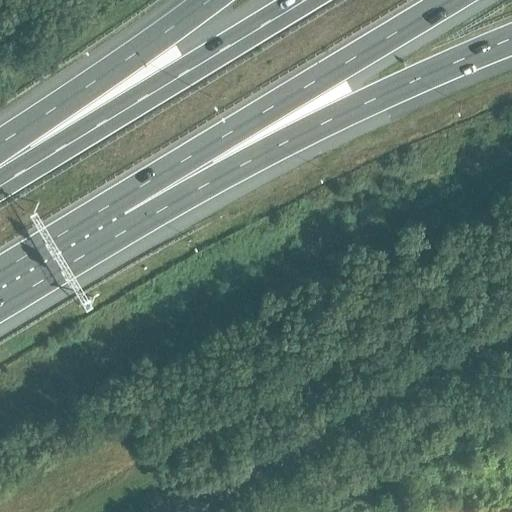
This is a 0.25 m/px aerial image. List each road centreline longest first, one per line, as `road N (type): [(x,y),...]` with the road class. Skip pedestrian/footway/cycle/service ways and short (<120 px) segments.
road 1 (motorway): [(119,209),(511,39)]
road 2 (motorway): [(119,209),(340,64),(454,0)]
road 3 (unclassified): [(175,511),(511,336)]
road 4 (motorway): [(305,0),(0,170)]
road 5 (motorway): [(207,0),(0,160)]
road 6 (motorway): [(0,280),(119,209)]
